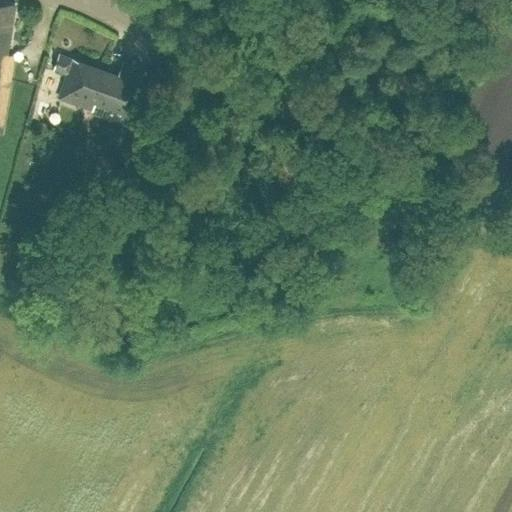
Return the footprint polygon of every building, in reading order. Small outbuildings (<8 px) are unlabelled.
[(0,0),(0,75),(10,77),(14,55),(6,53),(15,3),(0,0)] [(53,69),(67,73),(72,58),(59,53),(53,69)] [(72,58),(67,73),(58,97),(92,109),(95,101),(129,113),(140,82),(72,58)] [(10,77),(0,75),(0,132),(10,77)] [(340,200),(344,193),(337,190),(334,198),(340,200)]
